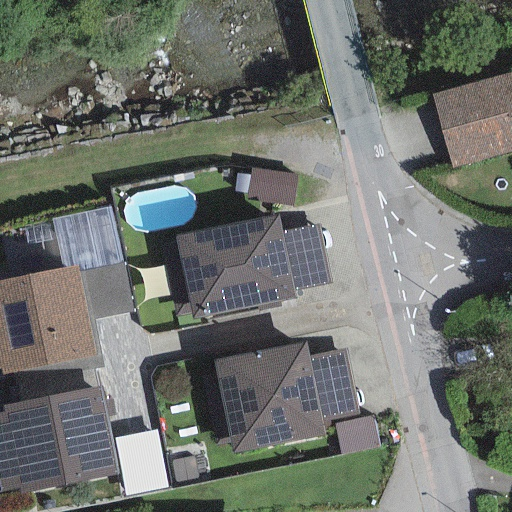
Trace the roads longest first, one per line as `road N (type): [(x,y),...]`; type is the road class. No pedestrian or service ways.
road 1 (residential): [(393,261),(326,0)]
road 2 (residential): [(459,511),(393,261)]
